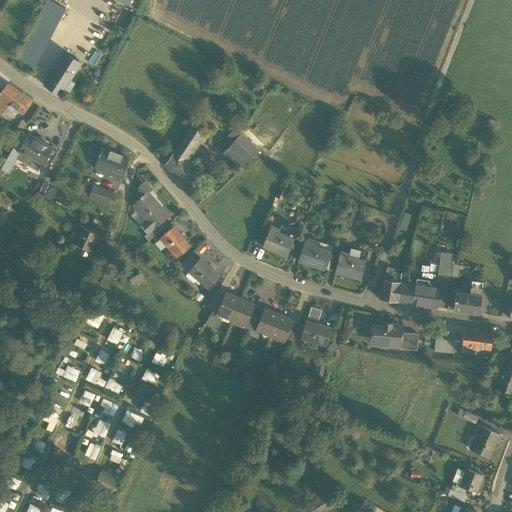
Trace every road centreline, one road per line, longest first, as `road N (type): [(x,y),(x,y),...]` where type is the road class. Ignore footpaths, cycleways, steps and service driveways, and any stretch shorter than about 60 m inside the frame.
road 1 (unclassified): [(366,306),(284,282),(220,246),(139,148),(24,85),(0,63)]
road 2 (unclassified): [(472,0),(366,306)]
road 3 (track): [(139,148),(116,235),(74,321)]
road 4 (unclassified): [(366,306),(511,329)]
